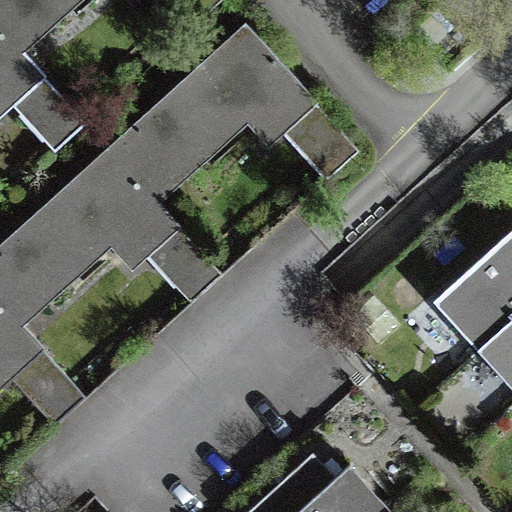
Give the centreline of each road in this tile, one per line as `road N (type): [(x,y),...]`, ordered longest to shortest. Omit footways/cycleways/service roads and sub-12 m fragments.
road 1 (unknown): [(0,214),(240,0)]
road 2 (unknown): [(285,0),(414,148)]
